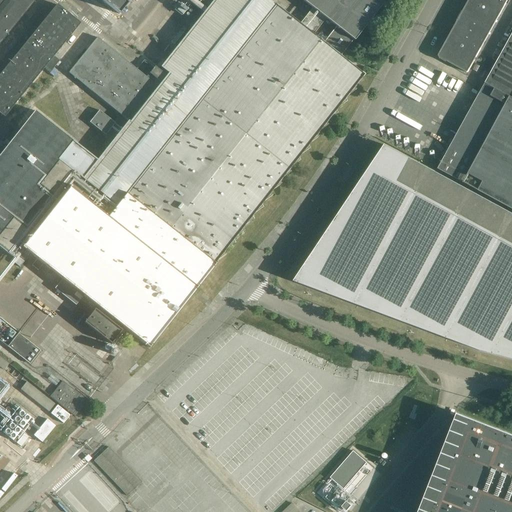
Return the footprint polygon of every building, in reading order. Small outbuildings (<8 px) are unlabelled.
[(0,0),(0,43),(35,0),(0,0)] [(0,248),(12,258),(20,246),(25,250),(14,263),(20,267),(30,254),(36,259),(43,264),(77,291),(73,295),(79,300),(80,299),(85,303),(87,300),(141,342),(149,348),(151,346),(150,345),(156,338),(161,332),(170,321),(176,313),(176,314),(179,310),(185,302),(195,289),(196,289),(197,287),(213,266),(213,267),(215,265),(215,264),(341,104),(364,75),(340,56),(353,40),(354,41),(385,0),(301,0),(312,8),(299,24),(276,5),(275,5),(269,0),(213,0),(206,9),(194,0),(187,0),(203,13),(160,67),(168,73),(166,76),(154,67),(154,68),(144,60),(136,69),(97,38),(68,73),(107,104),(130,122),(98,161),(73,141),(35,111),(10,142),(3,137),(0,141),(0,144),(1,146),(0,147),(0,248)] [(101,0),(119,15),(131,0),(101,0)] [(468,0),(462,12),(461,11),(455,21),(457,22),(438,56),(438,57),(439,58),(466,73),(467,73),(468,73),(468,72),(505,5),(508,0),(468,0)] [(80,24),(57,5),(0,74),(0,114),(4,117),(44,68),(50,73),(59,62),(53,57),(80,24)] [(177,11),(182,16),(187,10),(181,5),(177,11)] [(485,84),(438,169),(455,179),(511,209),(511,34),(485,84)] [(99,110),(89,123),(106,135),(115,123),(99,110)] [(511,214),(385,146),(294,282),(389,318),(480,352),(511,360),(511,214)] [(36,259),(32,265),(38,270),(43,264),(36,259)] [(122,331),(95,309),(84,323),(111,344),(122,331)] [(0,317),(0,341),(7,348),(8,347),(30,364),(41,351),(19,334),(19,333),(0,317)] [(86,400),(62,381),(50,397),(67,411),(75,417),(75,416),(74,416),(86,400)] [(70,415),(57,405),(51,414),(63,424),(70,415)] [(511,511),(511,434),(471,418),(434,511),(511,511)] [(34,436),(42,443),(55,426),(47,420),(34,436)] [(24,433),(16,443),(21,447),(29,437),(24,433)] [(353,451),(330,478),(344,490),(367,463),(353,451)] [(323,491),(323,492),(323,494),(324,495),(324,496),(325,497),(326,498),(327,498),(328,499),(330,499),(331,498),(332,498),(333,497),(334,496),(335,495),(335,494),(336,493),(336,492),(336,491),(335,490),(335,489),(334,488),(333,487),(331,486),(330,486),(329,486),(327,486),(326,487),(325,488),(324,489),(324,490),(323,491)] [(336,502),(336,503),(336,504),(336,505),(337,506),(337,507),(338,507),(339,508),(340,508),(341,509),(342,509),(343,509),(344,509),(347,511),(352,506),(349,503),(349,502),(349,501),(349,500),(348,500),(348,499),(348,498),(347,498),(347,497),(346,497),(346,496),(345,496),(344,496),(343,495),(342,495),(341,495),(341,496),(340,496),(339,496),(338,497),(337,498),(337,499),(336,499),(336,500),(336,501),(336,502)]
